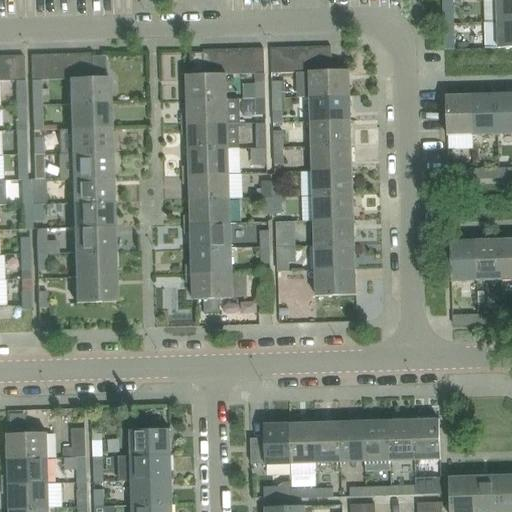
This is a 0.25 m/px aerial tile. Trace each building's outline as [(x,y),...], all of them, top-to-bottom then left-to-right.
[(453,15),(452,0),(444,0),(444,15),(453,15)] [(511,0),(497,0),(498,21),(498,22),(511,22),(511,0)] [(511,47),(511,22),(498,22),(485,23),(486,48),(511,47)] [(454,49),(454,41),(454,33),(445,33),(446,50),(454,49)] [(333,71),(332,46),(320,47),(321,71),(333,71)] [(309,72),(308,47),(296,48),(297,73),(309,72)] [(321,71),(320,47),(308,47),(309,72),(310,72),(321,71)] [(265,73),(264,48),(251,49),(252,74),(265,73)] [(285,73),(284,48),(271,48),(272,73),(285,73)] [(297,73),(296,48),(284,48),(285,73),(297,73)] [(240,74),(239,49),(227,50),(228,75),(240,74)] [(252,74),(251,49),(239,49),(240,74),(252,74)] [(216,75),(215,50),(203,50),(204,75),(216,75)] [(228,75),(227,50),(215,50),(216,75),(227,74),(227,75),(228,75)] [(81,78),(80,54),(68,55),(69,79),(70,79),(81,78)] [(93,78),(92,54),(80,54),(81,78),(93,78)] [(45,80),(44,55),(31,56),(32,81),(45,80)] [(57,80),(56,55),(44,55),(45,80),(57,80)] [(69,79),(68,55),(56,55),(57,80),(69,79)] [(12,81),(12,56),(0,56),(0,68),(0,81),(12,81)] [(24,81),(24,56),(12,56),(12,81),(24,81)] [(350,70),(333,71),(321,71),(310,72),(311,97),(351,96),(350,70)] [(227,100),(227,75),(227,74),(216,75),(204,75),(186,76),(187,101),(228,100),(227,100)] [(110,77),(93,78),(81,78),(70,79),(70,104),(111,103),(110,77)] [(265,99),(265,82),(255,83),(256,99),(265,99)] [(282,82),(272,82),(273,98),(282,98),(282,82)] [(499,134),(498,94),(482,94),(482,88),(472,89),(474,135),(499,134)] [(26,106),(25,89),(16,90),(16,106),(26,106)] [(42,105),(42,89),(32,89),(33,106),(42,105)] [(474,135),(472,89),(463,89),(463,95),(447,96),(449,136),(474,135)] [(511,133),(511,93),(498,94),(499,134),(511,133)] [(352,121),(351,96),(311,97),(311,122),(352,121)] [(283,114),(282,98),(273,98),(273,115),(283,114)] [(239,99),(228,100),(187,101),(187,117),(181,117),(181,126),(228,124),(240,124),(239,99)] [(266,115),(265,99),(256,99),(256,115),(266,115)] [(112,128),(111,103),(70,104),(71,129),(112,128)] [(43,121),(42,105),(33,106),(33,122),(43,121)] [(26,122),(26,106),(16,106),(17,122),(26,122)] [(353,146),(352,121),(311,122),(312,147),(353,146)] [(229,149),(228,124),(181,126),(181,135),(188,135),(188,151),(229,149)] [(112,153),(112,128),(71,129),(72,154),(112,153)] [(283,131),(274,132),(274,148),(283,148),(283,131)] [(267,132),(257,132),(258,148),(267,148),(267,132)] [(27,139),(18,139),(19,156),(27,155),(27,139)] [(43,139),(34,139),(34,155),(44,155),(43,139)] [(353,170),(353,146),(312,147),(313,172),(353,170)] [(268,164),(267,148),(258,148),(258,164),(268,164)] [(284,164),(283,148),(274,148),(275,164),(284,164)] [(230,174),(229,149),(188,151),(189,167),(183,167),(183,176),(230,174)] [(113,177),(112,153),(72,154),(73,179),(113,177)] [(28,172),(27,155),(19,156),(19,172),(28,172)] [(44,155),(34,155),(35,179),(44,179),(44,155)] [(511,178),(511,168),(500,169),(500,179),(511,178)] [(500,179),(500,169),(483,169),(484,179),(500,179)] [(354,195),(353,170),(313,172),(314,197),(354,195)] [(466,179),(466,170),(449,170),(449,180),(466,179)] [(231,199),(230,174),(183,176),(184,185),(189,185),(190,201),(231,199)] [(114,202),(113,177),(73,179),(73,203),(114,202)] [(35,179),(32,180),(32,188),(32,205),(41,204),(46,204),(46,179),(44,179),(35,179)] [(272,198),(272,181),(263,182),(263,198),(272,198)] [(281,181),(272,181),(272,198),(281,197),(281,181)] [(32,188),(23,189),(24,205),(32,205),(32,188)] [(355,220),(354,195),(314,197),(315,222),(355,220)] [(282,214),(281,197),(272,198),(273,214),(282,214)] [(273,214),(272,198),(263,198),(264,214),(273,214)] [(231,224),(231,199),(190,201),(190,216),(185,216),(185,226),(231,224)] [(115,227),(114,202),(73,203),(74,228),(115,227)] [(42,221),(41,204),(32,205),(33,221),(42,221)] [(32,205),(24,205),(24,221),(33,221),(32,205)] [(356,245),(355,220),(315,222),(315,246),(356,245)] [(232,248),(231,224),(185,226),(185,235),(191,234),(191,250),(232,248)] [(116,252),(115,227),(74,228),(75,253),(116,252)] [(286,230),(277,231),(278,247),(286,247),(286,230)] [(270,231),(261,231),(261,248),(270,247),(270,231)] [(503,281),(501,240),(485,241),(485,234),(476,235),(478,282),(503,281)] [(478,282),(476,235),(466,235),(466,241),(451,242),(453,283),(478,282)] [(30,238),(21,238),(22,255),(30,255),(30,238)] [(46,238),(37,238),(38,255),(47,254),(46,238)] [(511,280),(511,239),(501,240),(503,281),(511,280)] [(356,270),(356,245),(315,246),(316,271),(356,270)] [(271,264),(270,247),(261,248),(262,264),(271,264)] [(287,263),(286,247),(278,247),(278,263),(287,263)] [(233,273),(232,248),(191,250),(192,266),(186,266),(186,275),(233,273)] [(117,277),(116,252),(75,253),(76,278),(117,277)] [(47,270),(47,254),(38,255),(38,270),(47,270)] [(31,270),(30,255),(22,255),(22,271),(31,270)] [(357,295),(356,270),(316,271),(317,297),(357,295)] [(234,300),(233,273),(186,275),(187,284),(193,284),(193,301),(204,301),(221,300),(234,300)] [(117,302),(117,277),(76,278),(76,304),(117,302)] [(271,302),(271,284),(262,284),(263,302),(271,302)] [(32,309),(32,292),(22,292),(23,309),(32,309)] [(48,308),(48,292),(38,292),(39,309),(48,308)] [(221,314),(221,300),(204,301),(205,315),(221,314)] [(272,303),(261,303),(262,314),(272,313),(272,303)] [(504,324),(504,314),(488,315),(488,325),(504,324)] [(470,325),(470,315),(454,315),(454,326),(470,325)] [(416,461),(414,414),(406,414),(406,421),(390,421),(391,462),(416,461)] [(441,460),(440,420),(424,420),(423,414),(414,414),(416,461),(441,460)] [(391,462),(390,421),(374,422),(374,415),(365,416),(367,462),(391,462)] [(367,462),(365,416),(356,416),(356,422),(341,423),(342,463),(367,462)] [(318,464),(316,417),(306,417),(307,424),(291,424),(293,465),(318,464)] [(342,463),(341,423),(325,423),(325,417),(316,417),(318,464),(342,463)] [(293,465),(291,424),(267,425),(267,439),(268,464),(268,466),(293,465)] [(73,458),(77,458),(87,457),(85,428),(72,429),(73,458)] [(132,431),(133,456),(172,455),(171,430),(132,431)] [(8,435),(9,461),(49,459),(48,434),(8,435)] [(268,464),(267,439),(253,439),(254,465),(268,464)] [(92,441),(93,458),(103,457),(103,441),(92,441)] [(172,480),(172,455),(133,456),(133,482),(172,480)] [(87,474),(87,457),(77,458),(77,470),(77,474),(87,474)] [(105,481),(103,457),(93,458),(94,482),(105,481)] [(77,470),(77,458),(73,458),(65,458),(65,471),(77,470)] [(50,484),(49,467),(49,459),(9,461),(9,476),(3,476),(3,485),(50,484)] [(501,511),(501,477),(485,477),(485,470),(476,471),(476,511),(501,511)] [(476,511),(476,471),(467,471),(467,478),(450,478),(451,511),(476,511)] [(511,511),(511,476),(501,477),(501,511),(511,511)] [(437,478),(417,478),(417,486),(417,495),(437,494),(437,478)] [(173,505),(172,480),(133,482),(134,506),(173,505)] [(50,509),(50,484),(3,485),(3,495),(9,495),(10,510),(50,509)] [(386,486),(368,487),(368,496),(386,496),(386,486)] [(417,495),(417,486),(400,486),(400,495),(417,495)] [(368,496),(368,487),(350,488),(350,497),(368,496)] [(333,488),(319,489),(319,498),(334,497),(333,488)] [(319,498),(319,489),(302,489),(303,498),(319,498)] [(88,506),(88,490),(78,490),(78,507),(88,506)] [(105,506),(104,490),(94,490),(95,507),(105,506)] [(418,503),(418,511),(442,511),(443,503),(418,503)]
